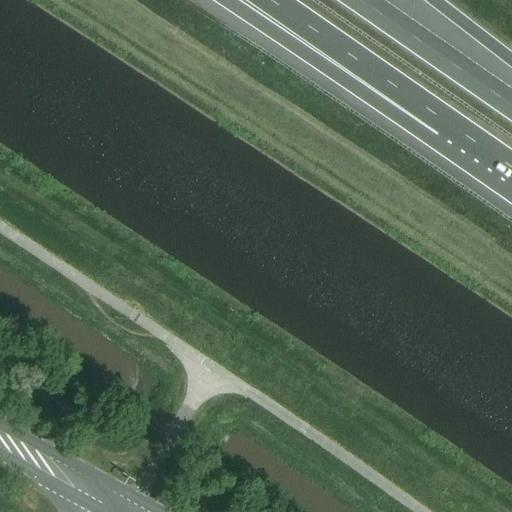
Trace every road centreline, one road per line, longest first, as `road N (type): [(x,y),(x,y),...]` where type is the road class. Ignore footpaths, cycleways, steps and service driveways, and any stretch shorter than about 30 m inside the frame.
road 1 (motorway): [(240,0),(445,124)]
road 2 (motorway): [(268,0),(445,124)]
road 3 (motorway): [(511,107),(359,0)]
